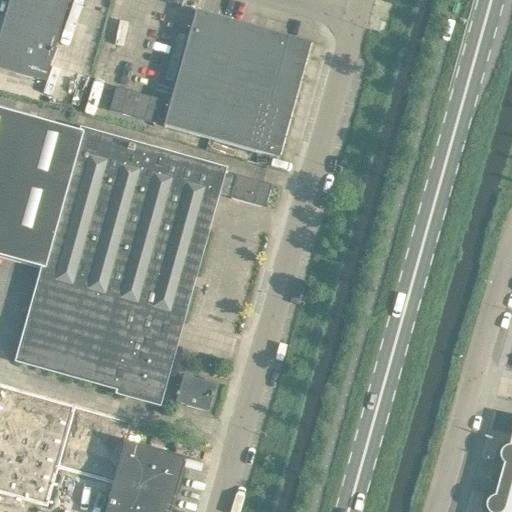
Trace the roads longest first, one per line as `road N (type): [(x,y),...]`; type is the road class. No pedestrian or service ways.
road 1 (primary): [(347,511),(490,0)]
road 2 (unclassified): [(217,511),(354,18)]
road 3 (unclassified): [(438,511),(511,249)]
road 4 (unknown): [(0,359),(58,390),(234,449)]
